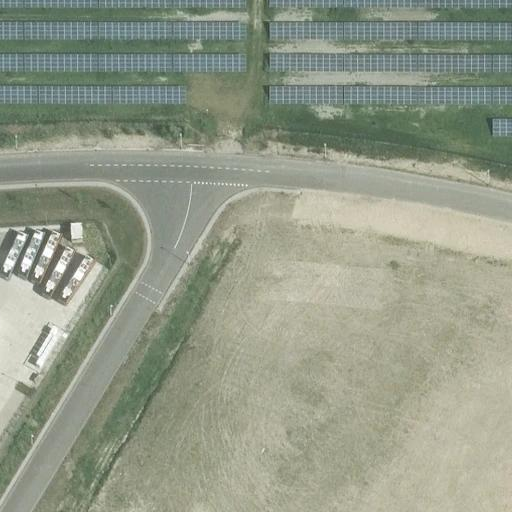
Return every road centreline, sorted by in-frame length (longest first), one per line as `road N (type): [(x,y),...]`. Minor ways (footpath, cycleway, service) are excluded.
road 1 (unclassified): [(186,169),(184,223),(171,262),(19,511)]
road 2 (unclassified): [(511,211),(345,183),(186,169)]
road 3 (unclassified): [(186,169),(0,170)]
road 4 (track): [(227,171),(230,119),(255,76),(257,0)]
